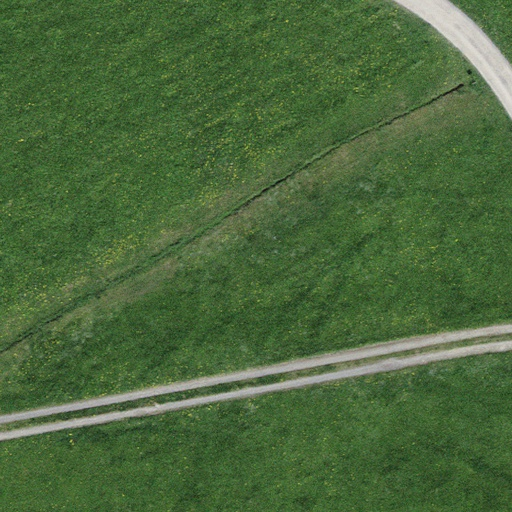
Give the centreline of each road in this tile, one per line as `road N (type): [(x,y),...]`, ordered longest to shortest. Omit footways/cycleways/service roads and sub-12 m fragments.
road 1 (track): [(511,337),(0,428)]
road 2 (track): [(419,0),(455,25),(511,93)]
